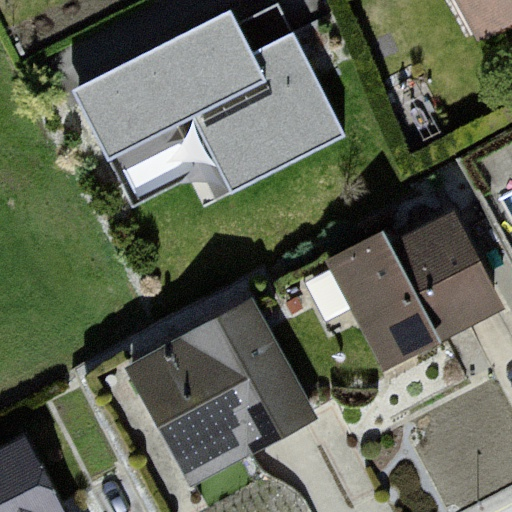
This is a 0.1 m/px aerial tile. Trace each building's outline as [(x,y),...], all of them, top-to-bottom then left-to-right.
[(511,0),(457,0),(480,45),(511,29),(511,0)] [(232,14),(73,96),(111,168),(199,123),(236,195),(346,138),(278,8),(239,28),(232,14)] [(385,235),(327,266),(385,378),(507,315),(455,217),(393,249),(385,235)] [(254,303),(128,373),(195,494),(321,425),(254,303)] [(63,511),(29,444),(0,458),(0,511),(63,511)]
